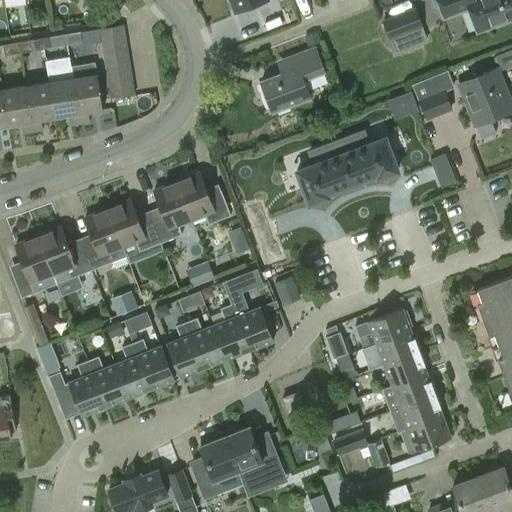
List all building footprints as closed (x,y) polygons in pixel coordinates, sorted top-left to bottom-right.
[(230,0),(234,11),(264,0),(230,0)] [(477,31),(511,18),(511,0),(437,0),(444,17),(468,8),(477,31)] [(381,19),(389,40),(423,27),(415,6),(381,19)] [(122,25),(99,28),(102,41),(124,38),(122,25)] [(308,44),(321,39),(318,30),(304,35),(308,44)] [(65,34),(67,44),(82,42),(81,31),(65,34)] [(54,47),(67,44),(65,34),(41,38),(43,49),(54,47)] [(43,49),(41,38),(17,42),(19,53),(43,49)] [(126,49),(124,38),(102,41),(103,52),(126,49)] [(4,55),(19,53),(17,42),(2,44),(4,55)] [(511,45),(464,64),(469,76),(503,63),(505,69),(511,65),(511,45)] [(310,96),(303,79),(324,71),(315,47),(281,60),(286,71),(261,81),(272,111),(310,96)] [(128,61),(126,49),(103,52),(105,64),(128,61)] [(130,72),(128,61),(105,64),(107,76),(130,72)] [(72,77),(80,123),(90,121),(88,112),(104,109),(98,73),(96,73),(95,62),(72,66),(74,77),(72,77)] [(511,104),(510,99),(504,84),(497,67),(459,83),(476,125),(477,124),(482,135),(493,130),(489,119),(506,112),(505,111),(511,108),(511,104)] [(412,84),(419,100),(426,118),(451,108),(444,90),(454,86),(447,70),(412,84)] [(130,72),(107,76),(109,88),(132,84),(130,72)] [(48,82),(55,117),(69,115),(71,125),(80,123),(72,77),(48,82)] [(24,86),(32,131),(42,130),(40,120),(55,117),(48,82),(24,86)] [(132,84),(109,88),(111,98),(133,94),(132,84)] [(1,90),(7,125),(21,122),(22,133),(32,131),(24,86),(1,90)] [(348,145),(338,148),(352,184),(362,180),(377,174),(378,177),(397,170),(385,137),(368,144),(363,131),(345,138),(348,145)] [(314,164),(297,170),(309,203),(328,196),(327,193),(342,187),(352,184),(338,148),(329,151),(327,145),(309,152),(314,164)] [(176,181),(191,218),(204,213),(208,223),(230,215),(221,190),(208,195),(199,172),(176,181)] [(151,217),(160,242),(182,234),(178,224),(191,218),(176,181),(154,190),(163,213),(151,217)] [(163,249),(160,242),(151,217),(139,222),(130,199),(107,208),(122,245),(135,240),(142,257),(163,249)] [(82,244),(91,269),(112,261),(109,251),(122,245),(107,208),(85,217),(94,240),(82,244)] [(38,235),(57,282),(70,277),(91,269),(82,244),(70,249),(61,226),(38,235)] [(57,282),(38,235),(16,244),(24,267),(12,272),(21,297),(57,282)] [(277,238),(254,247),(261,266),(284,258),(277,238)] [(214,277),(207,260),(196,264),(203,281),(214,277)] [(290,275),(274,281),(283,303),(299,297),(290,275)] [(511,275),(486,285),(477,289),(481,301),(476,303),(509,392),(511,390),(511,275)] [(213,295),(210,286),(200,290),(204,299),(213,295)] [(118,312),(139,308),(135,290),(114,295),(118,312)] [(185,296),(178,299),(183,311),(190,309),(185,296)] [(231,303),(249,349),(271,340),(258,307),(246,312),(241,299),(231,303)] [(263,305),(265,311),(278,306),(276,300),(263,305)] [(47,341),(33,303),(24,306),(39,344),(47,341)] [(167,303),(154,308),(159,320),(167,317),(169,310),(167,303)] [(214,325),(227,358),(249,349),(231,303),(220,308),(225,320),(214,325)] [(373,333),(376,342),(409,330),(401,308),(359,324),(363,336),(373,333)] [(129,333),(152,324),(147,311),(123,320),(129,333)] [(186,321),(204,367),(227,358),(214,325),(202,330),(197,317),(186,321)] [(111,337),(123,333),(119,321),(107,326),(111,337)] [(181,376),(204,367),(186,321),(175,325),(180,338),(168,343),(181,376)] [(409,330),(376,342),(384,364),(419,351),(414,337),(412,338),(409,330)] [(335,357),(347,353),(339,331),(327,335),(335,357)] [(132,342),(150,388),(173,379),(160,346),(148,351),(143,338),(132,342)] [(115,364),(128,396),(150,388),(132,342),(121,346),(126,359),(115,364)] [(419,351),(384,364),(392,385),(425,373),(422,365),(424,364),(419,351)] [(347,353),(335,357),(343,378),(355,374),(347,353)] [(88,360),(106,405),(128,396),(115,364),(103,368),(98,356),(88,360)] [(82,414),(106,405),(88,360),(77,364),(82,377),(65,383),(60,371),(47,376),(63,419),(82,412),(82,414)] [(425,373),(392,385),(382,389),(390,410),(435,393),(430,380),(428,380),(425,373)] [(345,402),(357,398),(352,387),(341,391),(345,402)] [(299,391),(282,398),(288,412),(305,406),(299,391)] [(0,437),(10,436),(10,432),(15,431),(9,393),(0,394),(0,437)] [(440,407),(435,393),(390,410),(398,431),(408,428),(441,415),(438,408),(440,407)] [(449,437),(441,415),(408,428),(400,431),(408,453),(416,450),(449,437)] [(233,428),(223,432),(237,470),(261,461),(266,474),(281,468),(268,434),(254,440),(249,426),(234,432),(233,428)] [(237,470),(223,432),(213,436),(214,440),(200,446),(205,459),(191,465),(204,498),(219,492),(214,479),(237,470)] [(307,442),(314,458),(337,448),(330,432),(307,442)] [(380,438),(367,443),(376,466),(389,461),(380,438)] [(478,475),(490,509),(503,504),(505,511),(511,511),(511,476),(507,479),(502,466),(478,475)] [(180,469),(167,474),(177,500),(190,495),(180,469)] [(125,483),(108,489),(117,511),(121,511),(134,507),(136,511),(152,505),(150,501),(167,494),(157,470),(141,476),(140,473),(123,480),(125,483)] [(482,511),(490,509),(478,475),(452,485),(459,505),(445,510),(442,502),(428,508),(429,511),(482,511)]
